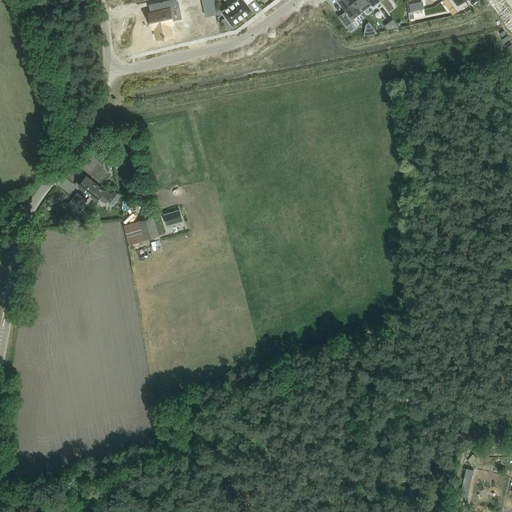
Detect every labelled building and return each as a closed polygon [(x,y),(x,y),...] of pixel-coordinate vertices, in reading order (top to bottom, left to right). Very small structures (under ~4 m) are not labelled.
[(175,0),(174,0),(173,0),(148,7),(150,15),(148,15),(152,30),(154,29),(156,40),(171,36),(169,29),(168,25),(171,24),(171,22),(168,11),(176,9),(174,1),(175,0)] [(213,0),(203,0),(206,11),(215,9),(216,14),(217,14),(213,0)] [(237,0),(222,12),(232,25),(252,10),(247,4),(252,0),(237,0)] [(338,0),(346,10),(338,16),(346,27),(354,21),(353,19),(363,12),(353,0),(338,0)] [(353,0),(363,12),(372,5),(373,6),(381,1),(380,0),(353,0)] [(448,0),(458,12),(468,4),(465,0),(448,0)] [(394,19),(386,26),(388,30),(400,27),(394,19)] [(366,25),(364,35),(378,32),(370,22),(366,25)] [(79,185),(97,200),(101,196),(108,203),(109,202),(113,206),(121,195),(115,191),(111,196),(86,176),(79,185)] [(77,212),(87,200),(78,192),(68,205),(77,212)] [(184,220),(181,209),(163,214),(168,226),(184,220)] [(142,220),(124,225),(124,226),(129,245),(160,236),(155,217),(142,221),(142,220)] [(466,468),(464,477),(471,479),(473,469),(466,468)] [(462,488),(460,497),(467,498),(469,490),(462,488)]
